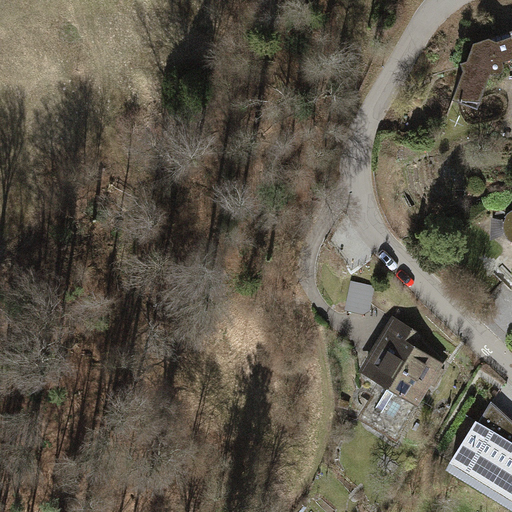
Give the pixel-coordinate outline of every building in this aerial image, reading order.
[(458,76),(446,103),(479,108),(491,71),(511,67),(511,41),(507,37),(494,47),(481,42),(469,49),(460,66),(453,67),(458,76)] [(511,209),(507,213),(504,218),(502,224),(503,230),(505,236),(510,240),(511,241),(511,209)] [(511,270),(499,288),(511,296),(511,270)] [(376,286),(352,280),(345,310),(370,314),(376,286)] [(393,318),(358,373),(412,407),(438,366),(412,350),(421,336),(393,318)] [(511,511),(511,419),(491,398),(440,472),(504,511),(511,511)]
